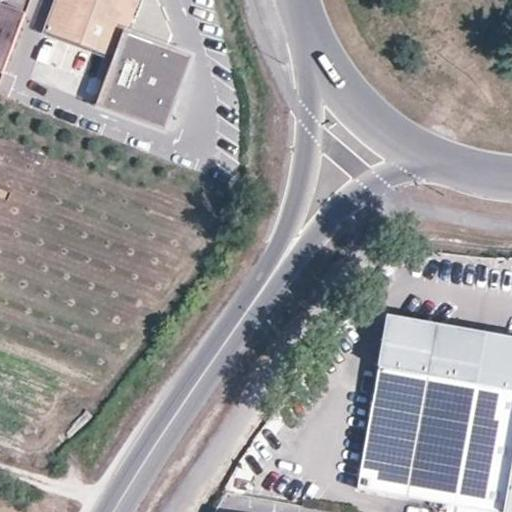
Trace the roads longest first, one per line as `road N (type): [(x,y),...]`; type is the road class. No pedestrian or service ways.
road 1 (secondary): [(299,23),(307,106),(299,191),(231,332)]
road 2 (secondary): [(231,332),(358,194),(404,171),(450,171)]
road 3 (secondary): [(299,23),(328,78),(369,125),(450,171)]
road 4 (secondary): [(116,511),(231,332)]
